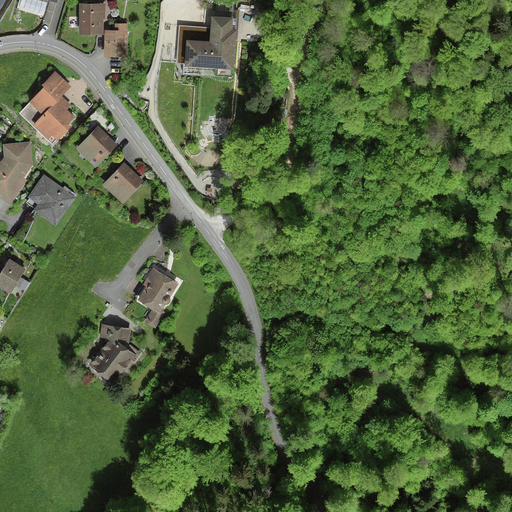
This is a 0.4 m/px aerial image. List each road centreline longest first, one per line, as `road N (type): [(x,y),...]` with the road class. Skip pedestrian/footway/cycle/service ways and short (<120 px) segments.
road 1 (tertiary): [(0,45),(50,46),(96,81),(238,277),(283,448),(345,511)]
road 2 (track): [(205,230),(249,214),(287,177),(306,29),(330,0)]
